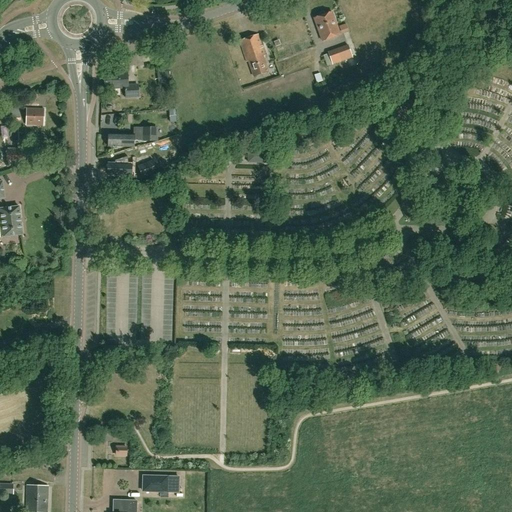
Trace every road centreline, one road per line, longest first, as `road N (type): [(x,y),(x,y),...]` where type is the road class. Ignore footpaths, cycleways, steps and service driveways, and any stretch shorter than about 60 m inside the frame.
road 1 (secondary): [(72,511),(82,169),(77,46)]
road 2 (unclassified): [(102,20),(183,21),(252,0)]
